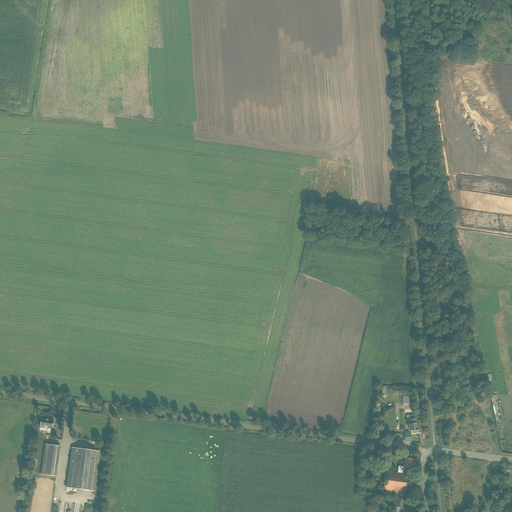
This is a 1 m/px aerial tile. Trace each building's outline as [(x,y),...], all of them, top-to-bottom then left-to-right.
[(408,402),(407,394),(399,394),(399,402),(408,402)] [(414,415),(406,416),(407,425),(408,425),(409,429),(410,429),(411,433),(418,432),(417,427),(416,427),(416,424),(415,424),(414,415)] [(41,418),(40,428),(47,429),(46,433),(50,433),(51,429),(52,429),(54,420),(41,418)] [(41,474),(56,476),(60,446),(45,444),(41,474)] [(72,448),(66,488),(94,491),(100,452),(72,448)] [(400,496),(401,496),(406,496),(409,474),(406,474),(407,468),(412,468),(413,459),(405,458),(404,463),(403,467),(401,467),(400,473),(386,471),(383,493),(400,495),(400,496)] [(403,511),(405,500),(395,499),(393,511),(403,511)]
